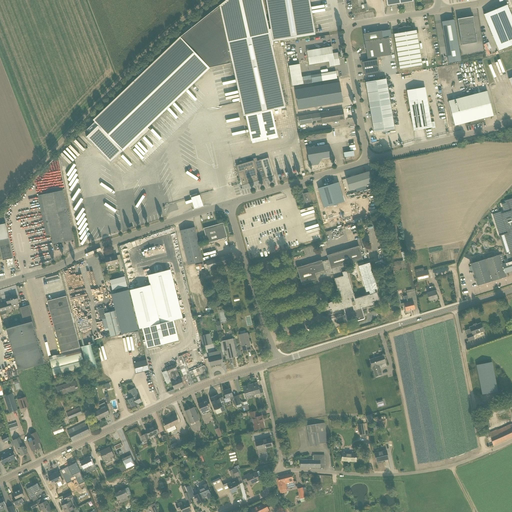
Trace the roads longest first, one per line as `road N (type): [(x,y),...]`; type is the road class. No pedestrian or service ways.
road 1 (unclassified): [(0,207),(204,0)]
road 2 (tertiary): [(277,361),(511,289)]
road 3 (tertiary): [(35,464),(194,388),(259,367)]
road 4 (unclassified): [(0,285),(228,203)]
road 5 (unclassified): [(511,440),(414,472),(280,469)]
road 6 (unclassified): [(367,161),(344,26),(439,10)]
road 7 (unclassified): [(277,361),(228,203)]
road 8 (unclassified): [(367,161),(511,124)]
road 9 (unclassified): [(228,203),(367,161)]
